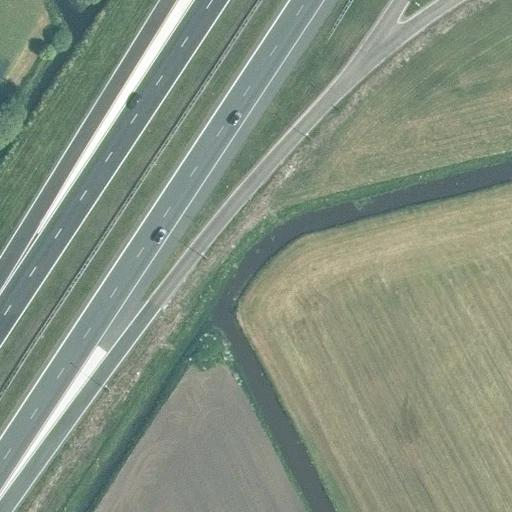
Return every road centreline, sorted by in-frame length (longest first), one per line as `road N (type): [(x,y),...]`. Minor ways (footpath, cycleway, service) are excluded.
road 1 (motorway): [(0,509),(212,228),(374,50)]
road 2 (motorway): [(0,463),(305,0)]
road 3 (motorway): [(211,0),(0,320)]
road 4 (motorway): [(169,0),(0,272)]
